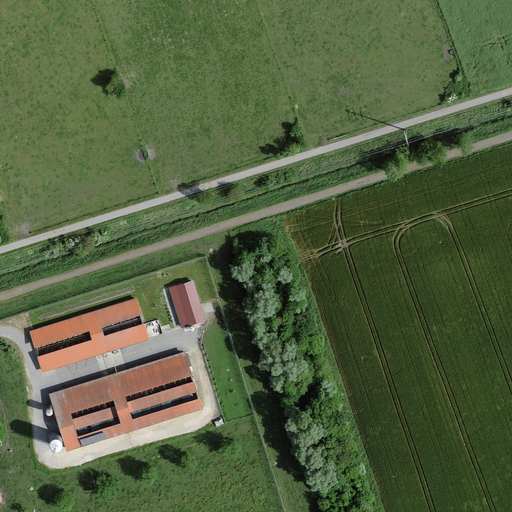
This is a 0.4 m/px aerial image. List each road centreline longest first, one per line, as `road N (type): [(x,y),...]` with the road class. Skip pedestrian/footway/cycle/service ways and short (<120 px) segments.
road 1 (track): [(511,83),(0,248)]
road 2 (track): [(0,297),(511,142)]
